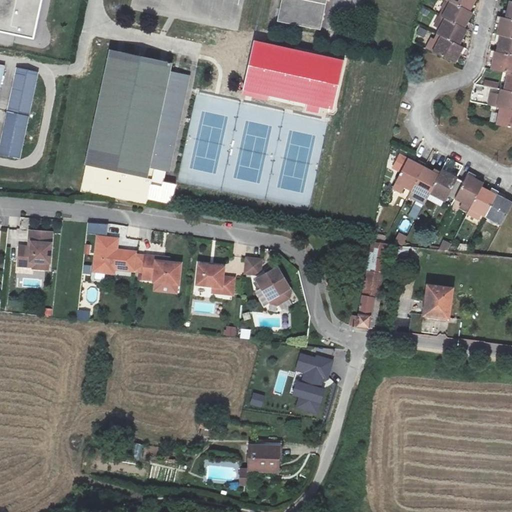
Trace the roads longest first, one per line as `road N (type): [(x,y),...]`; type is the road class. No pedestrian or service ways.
road 1 (residential): [(358,343),(327,330),(305,262),(280,241),(0,203)]
road 2 (residential): [(511,176),(433,139),(420,116),(424,97),(473,69),(488,0)]
road 3 (unclassified): [(358,343),(318,479),(289,511)]
road 4 (unclassified): [(511,354),(407,340),(358,343)]
road 5 (track): [(249,511),(164,498),(112,511)]
